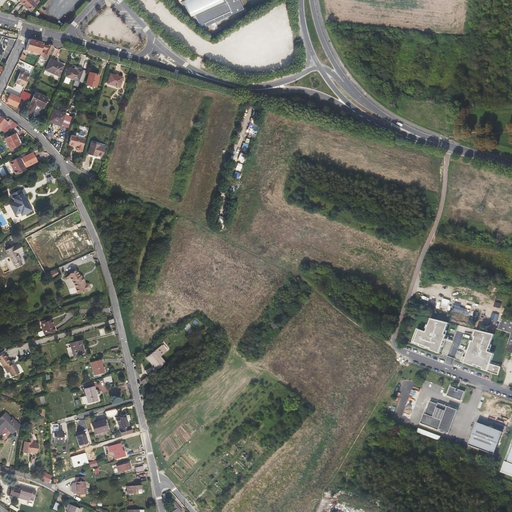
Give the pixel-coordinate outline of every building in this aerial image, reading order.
[(22,0),(20,2),(30,12),(37,4),(31,0),(22,0)] [(238,0),(186,0),(183,1),(190,17),(194,15),(201,29),(243,10),(238,0)] [(43,43),(29,39),(25,50),(39,54),(43,43)] [(48,46),(44,45),(42,49),(41,51),(40,56),(42,57),(43,53),(49,55),(53,46),(49,45),(48,46)] [(45,70),(59,76),(63,66),(58,64),(58,63),(50,59),(45,70)] [(77,71),(69,68),(66,76),(78,81),(82,70),(78,69),(77,71)] [(82,70),(78,81),(83,83),(86,72),(82,70)] [(101,75),(90,72),(87,84),(98,87),(101,75)] [(24,88),(29,77),(20,73),(15,83),(24,88)] [(122,78),(111,74),(108,83),(119,87),(122,78)] [(24,98),(28,100),(30,94),(28,93),(28,91),(23,89),(23,91),(20,96),(21,97),(22,97),(24,98)] [(25,112),(36,117),(38,116),(47,98),(35,92),(25,112)] [(20,96),(11,93),(6,103),(18,108),(22,97),(21,97),(20,96)] [(53,109),(49,121),(53,123),(54,121),(61,124),(65,113),(53,109)] [(61,124),(61,125),(69,128),(73,116),(65,113),(61,124)] [(0,129),(4,133),(18,125),(10,119),(7,123),(0,116),(0,129)] [(14,134),(4,139),(10,149),(19,144),(14,134)] [(76,136),(71,135),(68,145),(76,147),(76,150),(82,152),(82,148),(85,139),(84,138),(76,136)] [(100,145),(92,142),(88,154),(93,156),(93,154),(97,155),(101,157),(104,147),(100,146),(100,145)] [(37,161),(33,153),(21,159),(19,157),(9,162),(16,175),(26,170),(25,167),(37,161)] [(243,160),(239,158),(235,172),(239,173),(243,160)] [(23,196),(19,189),(8,195),(12,202),(8,204),(14,216),(19,213),(20,216),(21,215),(30,210),(26,202),(27,201),(24,196),(23,196)] [(32,211),(27,201),(26,202),(30,210),(21,215),(21,217),(32,211)] [(61,248),(65,259),(81,253),(76,241),(61,248)] [(19,243),(6,250),(10,258),(10,257),(14,265),(15,264),(16,264),(21,261),(17,253),(23,250),(19,243)] [(87,283),(86,280),(79,270),(70,276),(71,278),(76,285),(77,287),(78,287),(80,293),(91,289),(92,288),(91,284),(89,283),(87,283)] [(460,307),(461,304),(454,303),(453,311),(469,314),(470,309),(460,307)] [(493,313),(491,319),(497,321),(499,315),(493,313)] [(496,328),(511,333),(511,320),(502,317),(500,321),(499,322),(497,327),(496,328)] [(55,331),(52,320),(48,321),(46,322),(45,320),(41,321),(43,327),(42,327),(43,330),(39,331),(38,332),(39,335),(40,336),(44,334),(55,331)] [(429,349),(439,353),(446,334),(444,334),(447,324),(430,320),(425,331),(417,328),(412,341),(419,343),(418,345),(425,348),(426,346),(430,348),(429,349)] [(487,351),(494,334),(475,330),(473,336),(475,337),(473,341),(471,340),(465,357),(462,356),(460,360),(459,361),(473,366),(474,364),(482,367),(481,369),(486,371),(497,375),(500,367),(489,363),(493,354),(487,351)] [(81,340),(70,343),(73,356),(84,353),(81,340)] [(161,345),(146,357),(156,370),(165,362),(160,356),(166,351),(161,345)] [(8,362),(2,354),(0,355),(0,363),(2,367),(2,366),(6,373),(8,372),(11,377),(18,373),(13,363),(10,365),(9,365),(8,363),(8,362)] [(101,360),(91,363),(94,375),(104,372),(101,360)] [(146,376),(140,381),(143,385),(146,383),(149,380),(147,378),(146,376)] [(94,386),(84,389),(86,396),(88,403),(97,400),(94,386)] [(464,392),(450,387),(447,396),(461,401),(462,399),(464,392)] [(438,405),(430,402),(425,414),(424,413),(420,423),(438,430),(439,429),(449,433),(456,414),(457,413),(458,410),(438,403),(438,405)] [(0,434),(2,432),(1,430),(5,427),(11,433),(17,427),(14,424),(16,422),(12,417),(10,418),(5,413),(0,417),(0,434)] [(125,416),(116,418),(121,435),(132,432),(130,426),(128,426),(125,416)] [(104,419),(91,423),(94,434),(107,430),(104,419)] [(503,433),(478,423),(469,445),(494,455),(503,433)] [(53,427),(53,431),(54,443),(63,442),(63,431),(58,431),(58,427),(53,427)] [(85,433),(76,436),(79,445),(88,443),(85,433)] [(511,436),(503,460),(500,472),(511,476),(511,436)] [(27,442),(24,442),(23,452),(29,453),(29,451),(36,452),(38,444),(32,443),(28,442),(27,442)] [(112,446),(108,447),(109,452),(113,451),(115,458),(114,459),(115,461),(128,457),(126,452),(124,452),(123,452),(122,452),(120,444),(112,446)] [(129,462),(116,465),(118,471),(130,468),(129,462)] [(51,476),(44,472),(41,479),(48,483),(51,476)] [(85,481),(76,482),(76,483),(73,483),(71,486),(71,491),(74,493),(76,493),(76,494),(86,494),(85,481)] [(141,485),(127,486),(127,489),(127,494),(138,493),(138,489),(141,489),(141,485)] [(32,489),(21,486),(20,488),(12,486),(9,496),(17,498),(19,494),(30,497),(33,498),(34,494),(31,493),(32,489)] [(180,511),(182,511),(174,502),(172,504),(176,509),(171,511),(180,511)]
